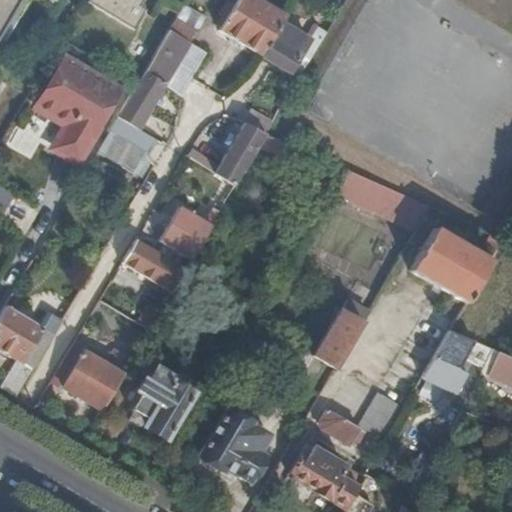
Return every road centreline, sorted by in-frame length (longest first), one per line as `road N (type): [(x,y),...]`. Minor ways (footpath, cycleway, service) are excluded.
road 1 (residential): [(0,444),(195,111)]
road 2 (secondary): [(0,447),(108,511)]
